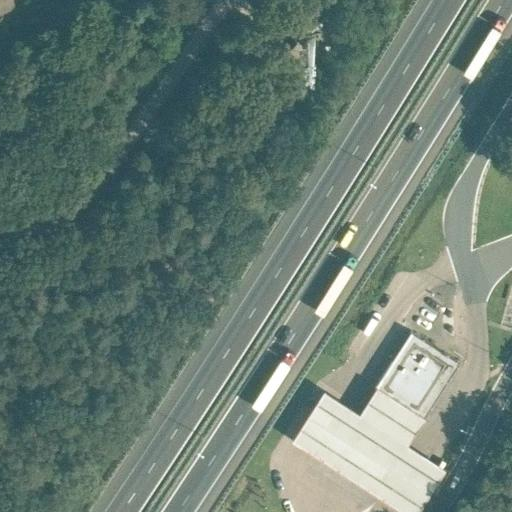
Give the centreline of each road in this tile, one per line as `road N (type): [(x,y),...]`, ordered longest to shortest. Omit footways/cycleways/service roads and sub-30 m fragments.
road 1 (motorway): [(178,511),(509,0)]
road 2 (motorway): [(442,0),(118,511)]
road 3 (unclassified): [(0,242),(79,198),(135,137),(226,0)]
